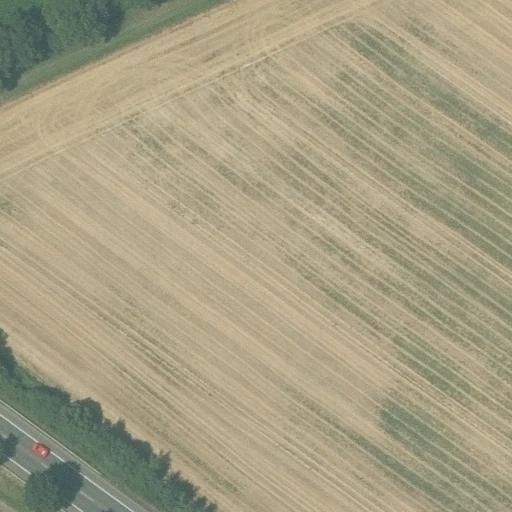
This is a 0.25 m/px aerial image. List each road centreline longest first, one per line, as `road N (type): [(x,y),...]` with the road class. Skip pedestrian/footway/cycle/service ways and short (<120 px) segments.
road 1 (track): [(0,87),(188,0)]
road 2 (primary): [(99,511),(0,439)]
